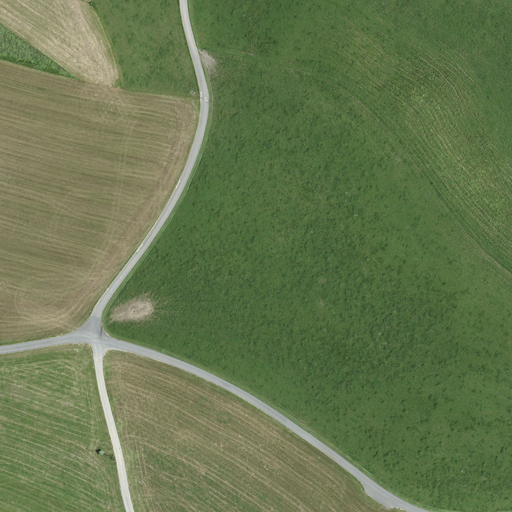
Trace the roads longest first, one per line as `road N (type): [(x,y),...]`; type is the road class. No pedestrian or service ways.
road 1 (unclassified): [(418,511),(214,379),(93,337)]
road 2 (residential): [(93,337),(98,309),(171,204),(199,136),(204,95),(183,0)]
road 3 (track): [(131,511),(93,337)]
